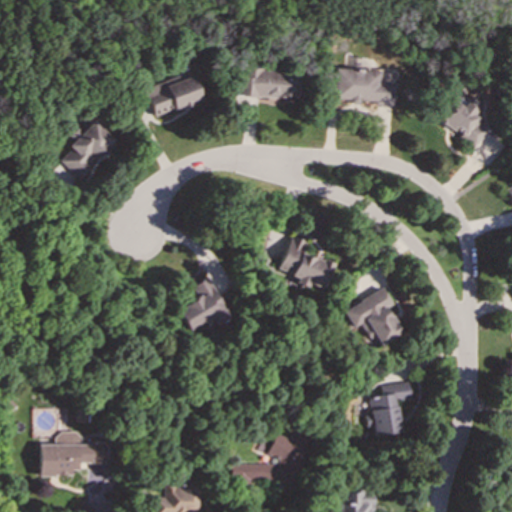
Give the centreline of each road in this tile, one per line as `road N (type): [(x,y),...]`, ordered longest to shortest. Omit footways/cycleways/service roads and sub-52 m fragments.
road 1 (residential): [(467,339),(463,235),(433,191),(380,164),(251,162)]
road 2 (residential): [(251,162),(364,208),(392,228),(432,271),(467,339)]
road 3 (residential): [(437,511),(467,402),(467,339)]
road 4 (residential): [(251,162),(212,162),(177,176),(139,227)]
